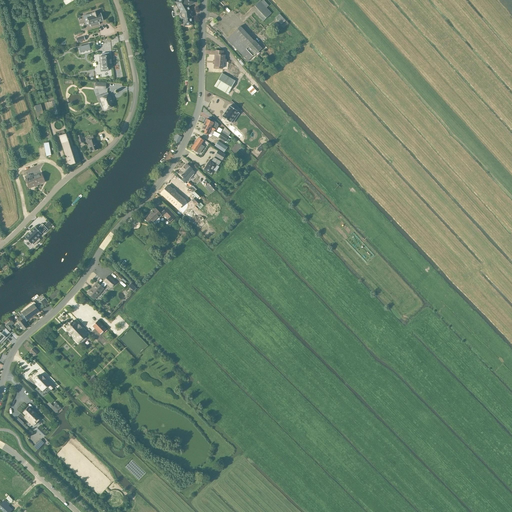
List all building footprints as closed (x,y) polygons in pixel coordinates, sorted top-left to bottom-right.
[(190,11),(187,6),(194,2),(192,0),(179,0),(176,2),(182,12),(180,13),(179,14),(179,16),(180,18),(181,19),(183,19),(184,25),(191,24),(190,16),(191,16),(191,13),(190,13),(190,11)] [(263,0),(262,0),(261,2),(260,1),(254,6),(256,8),(255,12),(263,21),(271,13),(266,8),(268,6),(263,0)] [(88,22),(89,25),(90,25),(91,27),(98,25),(97,23),(103,21),(100,13),(98,14),(98,11),(92,13),(93,16),(87,17),(88,21),(87,21),(88,22)] [(240,26),(227,39),(248,61),(262,48),(254,41),(240,26)] [(103,65),(103,71),(108,71),(108,68),(111,68),(110,56),(109,56),(108,53),(102,54),(103,56),(99,57),(100,66),(103,65)] [(225,64),(220,70),(222,72),(220,74),(223,77),(225,75),(227,77),(229,75),(231,76),(234,73),(233,71),(236,68),(229,62),(226,66),(225,64)] [(219,88),(217,93),(225,97),(228,92),(219,88)] [(107,93),(103,94),(104,97),(100,98),(102,102),(101,103),(102,106),(103,106),(105,110),(112,107),(110,103),(112,102),(109,95),(108,95),(107,93)] [(40,104),(34,106),(38,121),(45,119),(40,104)] [(229,106),(222,117),(229,122),(237,111),(229,106)] [(212,121),(212,122),(206,119),(204,124),(216,130),(218,125),(217,123),(212,121)] [(216,130),(204,124),(202,129),(205,130),(204,133),(208,135),(210,132),(209,132),(210,130),(214,131),(215,129),(216,130)] [(228,137),(221,132),(218,138),(225,142),(228,137)] [(80,161),(79,158),(76,146),(73,147),(69,133),(59,136),(69,165),(80,161)] [(91,137),(92,140),(87,141),(90,151),(98,149),(97,144),(95,136),(91,137)] [(201,144),(203,141),(198,137),(195,142),(200,145),(201,144)] [(201,148),(203,146),(201,144),(200,145),(195,142),(191,148),(197,153),(200,152),(202,150),(201,148)] [(222,160),(225,155),(218,151),(215,156),(222,160)] [(220,161),(213,157),(211,160),(210,159),(204,169),(210,173),(216,164),(218,165),(220,161)] [(178,173),(184,178),(182,180),(185,182),(190,176),(187,174),(192,169),(186,164),(178,173)] [(41,173),(34,176),(37,185),(45,182),(41,173)] [(37,185),(34,176),(30,178),(29,175),(24,176),(26,180),(25,180),(29,188),(37,185)] [(211,182),(207,185),(213,192),(217,189),(211,182)] [(186,201),(168,185),(161,194),(178,209),(186,201)] [(191,200),(197,205),(200,202),(195,197),(191,200)] [(161,212),(170,221),(175,216),(166,207),(161,212)] [(161,215),(154,208),(144,218),(151,225),(161,215)] [(187,213),(184,217),(195,227),(199,223),(187,213)] [(25,237),(31,244),(32,243),(34,245),(40,240),(38,238),(43,233),(44,234),(48,230),(42,224),(38,228),(37,230),(35,227),(35,228),(25,237)] [(108,276),(104,281),(111,287),(115,283),(108,276)] [(97,283),(87,294),(93,299),(103,288),(97,283)] [(22,312),(23,314),(27,320),(39,312),(33,304),(22,312)] [(20,321),(17,323),(23,330),(28,326),(20,316),(17,318),(20,321)] [(12,320),(5,325),(9,331),(13,328),(11,325),(14,323),(12,320)] [(81,340),(83,343),(87,339),(85,336),(87,335),(81,328),(82,327),(79,324),(78,325),(73,320),(65,328),(69,332),(68,333),(71,336),(72,335),(79,342),(81,340)] [(92,326),(100,334),(106,329),(98,320),(92,326)] [(0,344),(7,338),(7,337),(6,338),(5,337),(9,333),(10,333),(5,329),(1,333),(0,332),(0,344)] [(35,383),(38,387),(40,385),(44,389),(47,386),(51,390),(54,386),(46,378),(45,379),(43,376),(42,377),(40,375),(37,377),(36,376),(34,378),(35,379),(37,382),(35,383)] [(29,407),(23,413),(26,416),(24,417),(28,421),(33,426),(35,425),(41,418),(32,409),(31,410),(29,407)] [(39,427),(36,430),(43,437),(46,434),(39,427)] [(34,446),(37,450),(44,443),(40,439),(34,446)] [(3,501),(0,504),(0,506),(5,511),(9,511),(12,510),(3,501)]
